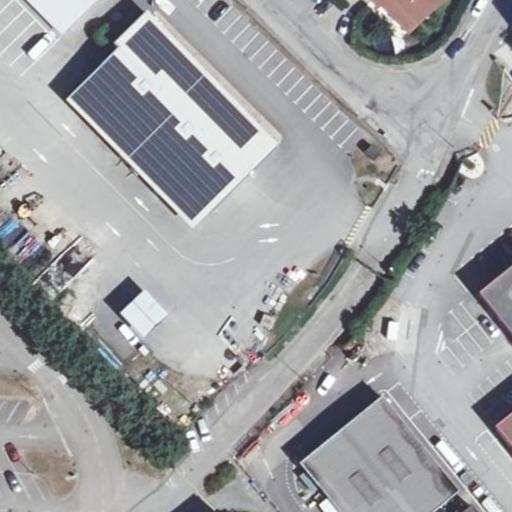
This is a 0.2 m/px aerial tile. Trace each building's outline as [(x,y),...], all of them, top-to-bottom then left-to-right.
[(26,0),(62,36),(99,0),(26,0)] [(396,11),(413,29),(441,0),(375,0),(381,5),(383,3),(394,14),(396,11)] [(278,148),(150,20),(103,66),(123,86),(105,104),(88,121),(110,144),(127,128),(211,213),(278,148)] [(123,86),(103,66),(85,84),(105,104),(123,86)] [(511,269),(480,295),(511,335),(511,415),(495,429),(511,449),(511,269)] [(119,313),(143,338),(169,313),(146,288),(119,313)] [(337,511),(437,511),(442,508),(460,493),(383,399),(300,466),(306,474),(300,479),(313,495),(319,490),(337,511)]
